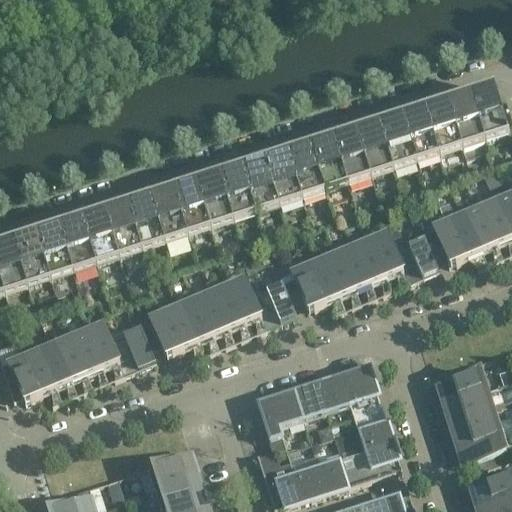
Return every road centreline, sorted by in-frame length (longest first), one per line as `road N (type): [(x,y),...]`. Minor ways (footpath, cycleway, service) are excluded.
road 1 (residential): [(0,241),(511,78)]
road 2 (residential): [(13,462),(221,396)]
road 3 (residential): [(221,396),(392,341)]
road 4 (residential): [(448,511),(392,341)]
road 5 (secondary): [(0,42),(133,0)]
road 6 (residential): [(392,341),(511,301)]
road 7 (residential): [(257,511),(221,396)]
